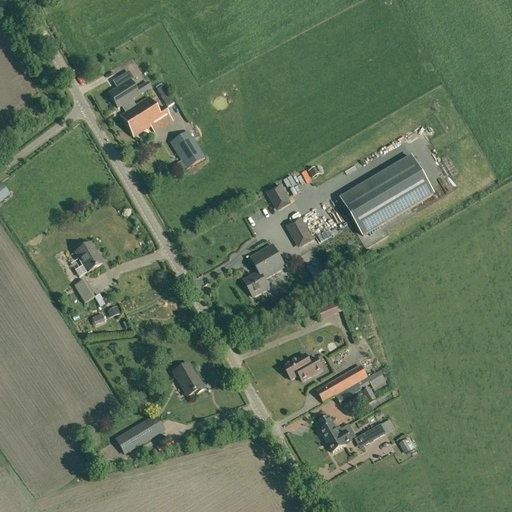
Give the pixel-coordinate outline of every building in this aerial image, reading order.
[(116,89),(109,94),(118,109),(122,107),(124,110),(126,113),(120,117),(134,138),(151,128),(169,116),(164,107),(157,112),(149,99),(135,107),(131,100),(139,96),(135,90),(131,83),(134,81),(129,73),(120,79),(123,85),(116,89)] [(148,82),(141,86),(145,92),(151,88),(148,82)] [(163,88),(158,92),(169,110),(175,106),(163,88)] [(187,170),(205,159),(188,132),(170,144),(187,170)] [(411,158),(341,199),(363,237),(433,195),(411,158)] [(450,164),(455,177),(463,174),(458,161),(450,164)] [(313,169),(308,172),(312,178),(317,176),(313,169)] [(280,186),(270,192),(281,210),(290,204),(280,186)] [(0,202),(10,195),(4,188),(0,191),(0,202)] [(345,208),(339,211),(343,220),(348,218),(345,208)] [(300,219),(290,225),(302,247),(313,241),(300,219)] [(103,264),(90,244),(75,253),(87,273),(103,264)] [(259,273),(244,282),(253,298),(269,289),(264,281),(285,269),(272,246),(250,259),(259,273)] [(317,262),(312,265),(322,282),(327,280),(317,262)] [(84,304),(95,298),(84,281),(74,287),(84,304)] [(337,300),(329,303),(334,315),(342,312),(337,300)] [(107,312),(110,319),(115,317),(120,315),(118,310),(117,308),(107,312)] [(305,356),(283,368),(291,381),(299,377),(302,383),(323,371),(316,359),(309,363),(305,356)] [(173,373),(187,397),(195,392),(196,394),(204,390),(197,377),(193,379),(191,375),(193,374),(188,365),(173,373)] [(361,368),(327,387),(334,398),(336,397),(347,391),(368,379),(361,368)] [(368,379),(347,391),(351,399),(362,393),(361,391),(371,385),(375,392),(386,385),(379,372),(368,379)] [(369,389),(362,393),(364,396),(369,404),(376,401),(369,389)] [(124,455),(164,431),(156,417),(116,441),(124,455)] [(339,436),(328,417),(318,423),(322,430),(320,431),(333,454),(345,447),(345,446),(352,442),(346,432),(339,436)] [(381,426),(355,441),(360,449),(386,435),(381,426)] [(409,439),(401,444),(406,454),(415,449),(409,439)] [(170,440),(157,449),(161,455),(174,447),(170,440)] [(157,449),(152,451),(156,457),(160,455),(157,449)]
